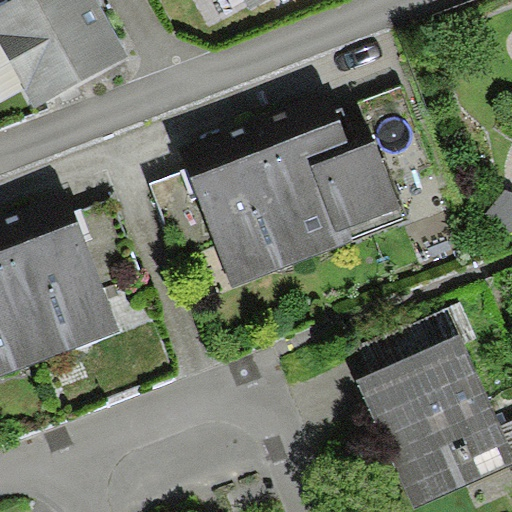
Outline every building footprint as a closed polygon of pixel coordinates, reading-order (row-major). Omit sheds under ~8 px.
[(76,0),(52,0),(0,28),(0,94),(21,134),(120,81),(76,0)] [(224,0),(245,37),(311,0),(224,0)] [(335,115),(182,173),(232,304),(385,246),(335,115)] [(0,389),(109,348),(58,216),(0,238),(0,389)] [(440,358),(345,402),(396,511),(441,511),(499,485),(440,358)]
